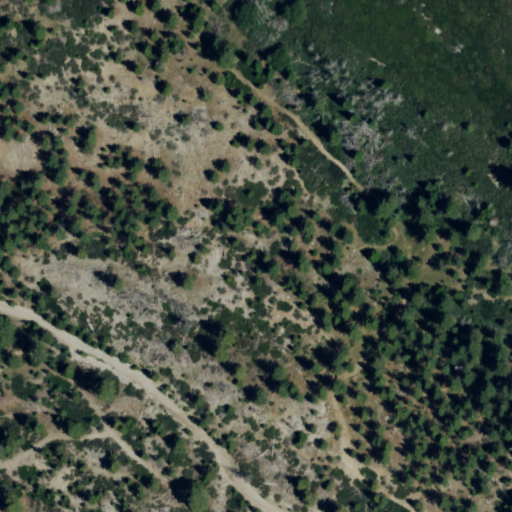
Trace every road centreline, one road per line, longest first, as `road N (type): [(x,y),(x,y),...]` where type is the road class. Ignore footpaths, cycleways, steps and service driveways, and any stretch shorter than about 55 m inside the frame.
road 1 (track): [(170,0),(222,64),(275,100),(325,151),(404,244),(409,279),(394,316),(358,368),(330,391),(355,474),(418,511)]
road 2 (residential): [(290,511),(265,503),(195,424),(121,360),(0,309)]
